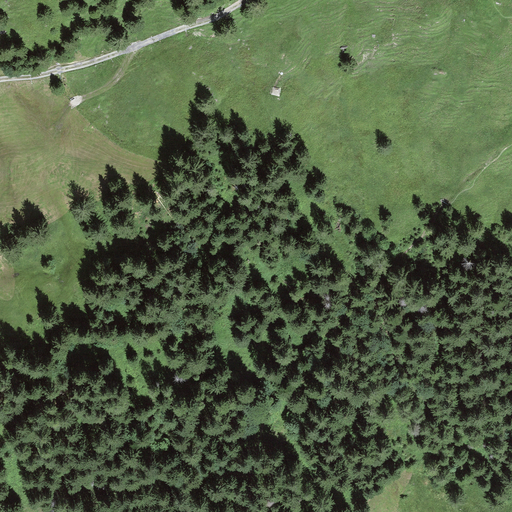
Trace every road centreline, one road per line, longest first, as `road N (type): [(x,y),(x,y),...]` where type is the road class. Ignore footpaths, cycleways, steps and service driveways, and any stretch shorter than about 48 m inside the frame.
road 1 (track): [(128,49),(0,79)]
road 2 (track): [(245,0),(128,49)]
